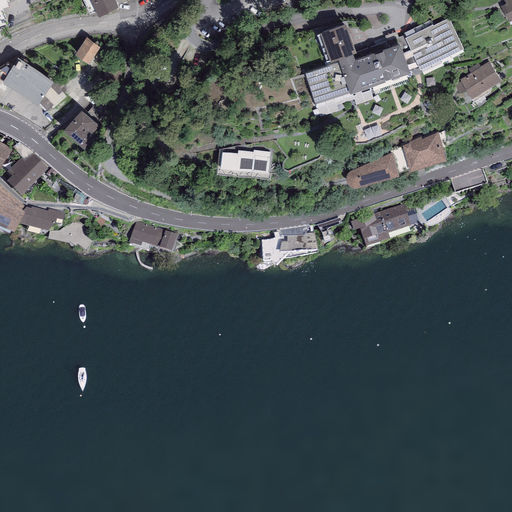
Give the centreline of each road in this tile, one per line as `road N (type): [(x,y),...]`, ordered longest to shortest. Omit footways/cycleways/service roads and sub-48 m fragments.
road 1 (primary): [(0,120),(117,200),(229,224),(324,213),(511,152)]
road 2 (residential): [(111,157),(109,111),(127,47),(116,20)]
road 3 (residential): [(0,54),(42,33),(116,20)]
